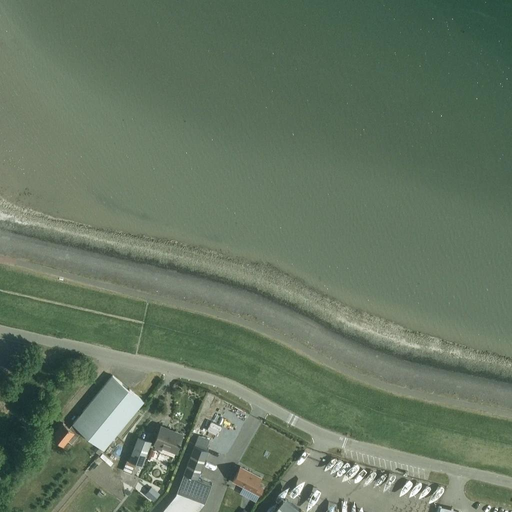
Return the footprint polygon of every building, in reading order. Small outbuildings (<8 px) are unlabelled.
[(143,401),(118,381),(112,376),(73,424),(81,432),(99,447),(103,450),(143,401)] [(63,423),(51,436),(52,437),(63,446),(67,441),(71,444),(81,432),(73,424),(69,428),(68,428),(63,423)] [(176,453),(182,437),(168,431),(169,429),(160,426),(153,447),(161,450),(162,447),(176,453)] [(198,436),(194,446),(205,450),(209,441),(198,436)] [(142,465),(151,442),(138,437),(129,460),(127,460),(122,471),(131,474),(135,463),(142,465)] [(197,479),(207,451),(205,450),(194,446),(184,474),(197,479)] [(106,447),(103,450),(111,457),(114,454),(106,447)] [(257,484),(261,478),(240,467),(232,481),(259,495),(263,487),(257,484)] [(44,486),(40,474),(30,477),(34,489),(44,486)] [(184,474),(177,492),(204,502),(204,503),(211,484),(197,479),(184,474)] [(154,490),(149,496),(154,500),(159,494),(154,490)] [(168,503),(159,511),(196,511),(204,502),(177,492),(168,503)] [(218,505),(221,496),(215,494),(212,503),(218,505)] [(303,511),(285,497),(272,511),(303,511)] [(437,511),(442,511),(463,511),(465,504),(441,498),(437,511)]
